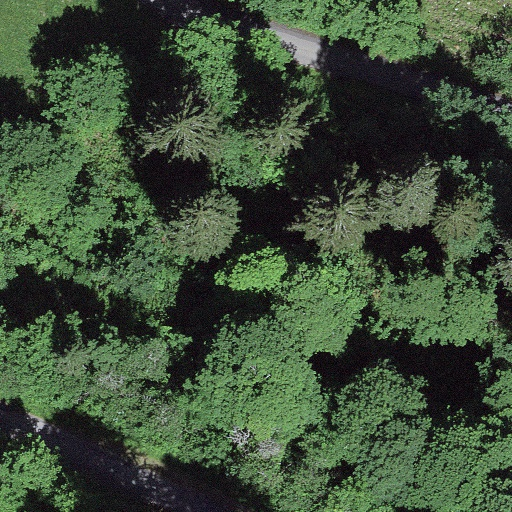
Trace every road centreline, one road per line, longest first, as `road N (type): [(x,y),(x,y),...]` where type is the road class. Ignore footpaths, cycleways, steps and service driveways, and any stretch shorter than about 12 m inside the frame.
road 1 (unclassified): [(511,103),(171,0)]
road 2 (unclassified): [(0,404),(168,479),(222,511)]
